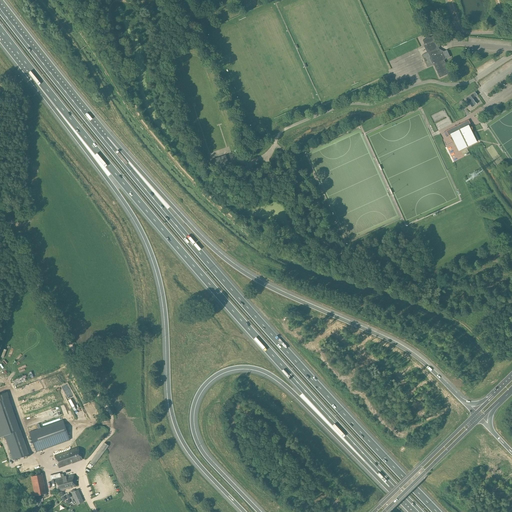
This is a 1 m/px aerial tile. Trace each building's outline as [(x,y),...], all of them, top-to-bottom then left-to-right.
[(433,35),(422,40),(425,45),(424,46),(427,53),(422,55),(427,67),(434,64),(440,78),(450,73),(444,60),(450,57),(447,50),(443,51),(441,50),(439,49),(438,48),(439,47),(436,40),(435,41),(433,35)] [(466,95),(476,89),(473,84),(474,83),(472,78),(473,78),(471,73),(472,72),(469,67),(470,67),(467,62),(457,68),(460,73),(458,74),(464,83),(462,85),(464,89),(463,90),(466,95)] [(475,92),(466,99),(472,107),(477,104),(473,99),(477,95),(475,92)] [(473,132),(472,127),(469,127),(469,126),(471,125),(468,120),(460,124),(446,131),(448,136),(450,135),(451,137),(450,138),(453,142),(455,141),(462,149),(468,146),(473,143),(471,133),(473,132)] [(492,144),(485,148),(491,158),(498,154),(492,144)] [(215,170),(221,168),(229,165),(226,156),(212,160),(215,170)] [(12,380),(14,385),(26,380),(24,375),(12,380)] [(14,460),(29,455),(20,430),(11,406),(0,410),(0,433),(1,437),(5,435),(14,460)] [(71,440),(63,420),(29,432),(36,452),(71,440)] [(109,446),(105,443),(90,462),(94,465),(109,446)] [(82,460),(78,448),(71,450),(55,456),(59,468),(82,460)] [(15,468),(17,473),(31,469),(29,464),(15,468)] [(42,473),(30,475),(34,496),(41,494),(46,493),(42,473)] [(78,486),(75,474),(55,479),(58,491),(78,486)]
